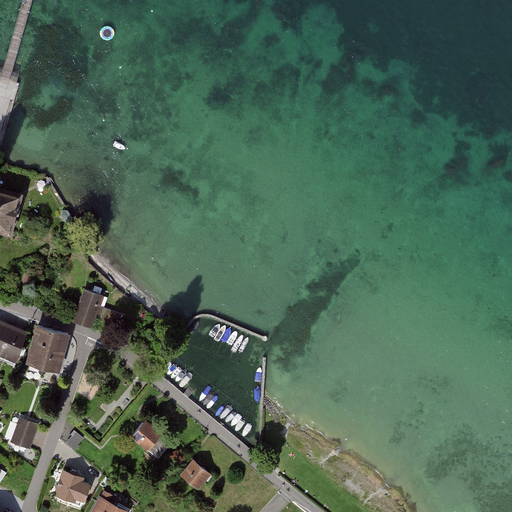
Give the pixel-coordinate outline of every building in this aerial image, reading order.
[(0,186),(0,228),(11,232),(22,192),(0,186)] [(95,325),(98,318),(119,325),(123,313),(102,306),(105,295),(84,288),(74,318),(95,325)] [(27,333),(0,321),(0,352),(17,359),(27,333)] [(69,334),(39,325),(29,362),(59,370),(69,334)] [(20,416),(11,443),(30,449),(39,422),(20,416)] [(145,419),(131,434),(148,449),(162,433),(145,419)] [(76,431),(67,443),(75,449),(84,437),(76,431)] [(212,473),(193,458),(181,473),(200,488),(212,473)] [(85,475),(62,468),(54,494),(76,501),(76,498),(85,501),(91,481),(84,479),(85,475)] [(129,511),(130,511),(100,495),(90,511),(129,511)]
